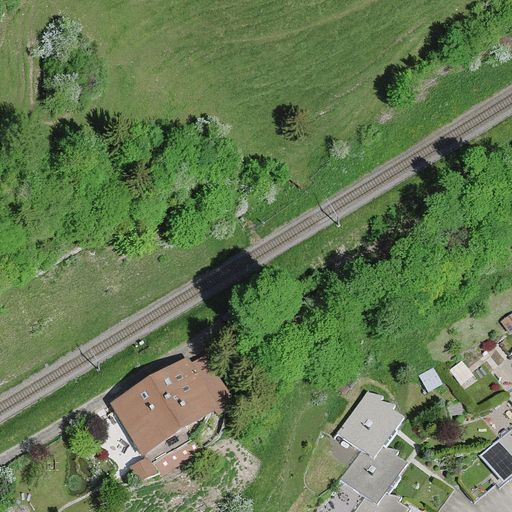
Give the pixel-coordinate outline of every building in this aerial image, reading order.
[(189,359),(113,405),(143,455),(221,409),(218,404),(231,396),(207,355),(192,364),(189,359)] [(383,398),(366,393),(337,436),(362,453),(375,462),(383,449),(404,419),(392,411),(396,406),(379,402),(383,398)] [(511,429),(498,441),(504,449),(511,457),(511,429)] [(349,472),(342,482),(366,499),(378,507),(386,495),(407,465),(395,457),(399,452),(383,449),(375,462),(362,453),(349,472)] [(511,478),(511,457),(504,449),(501,451),(460,486),(474,502),(496,484),(500,489),(511,478)] [(431,511),(439,511),(452,493),(433,480),(430,477),(414,500),(431,511)] [(407,511),(409,510),(397,503),(401,497),(386,495),(378,507),(366,499),(357,511),(407,511)]
